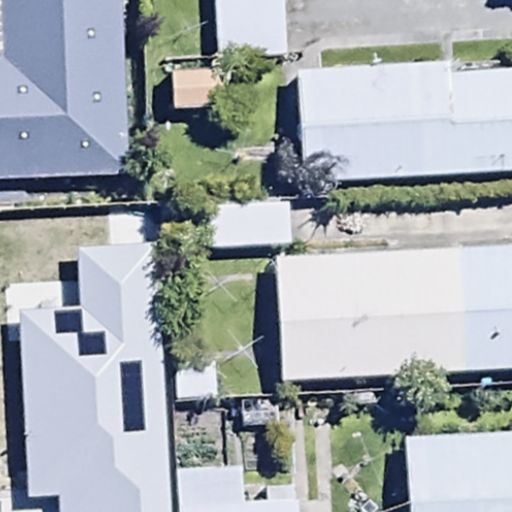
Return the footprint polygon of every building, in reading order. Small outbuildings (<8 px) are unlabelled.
[(0,0),(0,190),(120,185),(111,0),(0,0)] [(277,70),(276,0),(211,0),(213,71),(277,70)] [(511,82),(442,85),(442,75),(292,81),(297,194),(511,185),(511,82)] [(221,76),(165,79),(167,121),(223,119),(221,76)] [(282,218),(202,218),(202,257),(282,257),(282,218)] [(511,381),(511,256),(268,265),(272,391),(511,381)] [(511,511),(511,445),(400,449),(400,511),(511,511)] [(238,511),(237,479),(171,482),(172,511),(291,511),(281,511),(238,511)]
